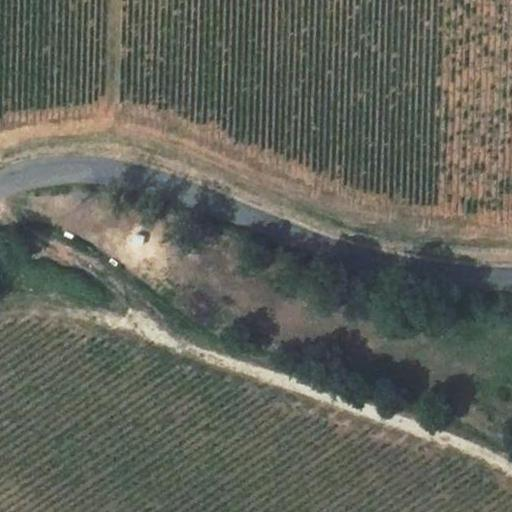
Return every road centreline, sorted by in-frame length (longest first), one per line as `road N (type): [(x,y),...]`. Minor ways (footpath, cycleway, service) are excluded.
road 1 (track): [(511,473),(100,328),(0,331)]
road 2 (tertiary): [(0,185),(51,170),(153,174),(337,252),(511,279)]
